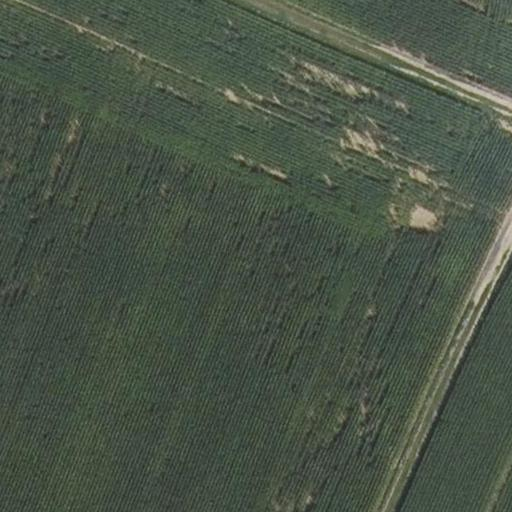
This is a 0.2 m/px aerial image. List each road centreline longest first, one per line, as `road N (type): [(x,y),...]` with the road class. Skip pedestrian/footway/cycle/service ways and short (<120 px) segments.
road 1 (track): [(380,511),(511,240)]
road 2 (track): [(511,105),(257,0)]
